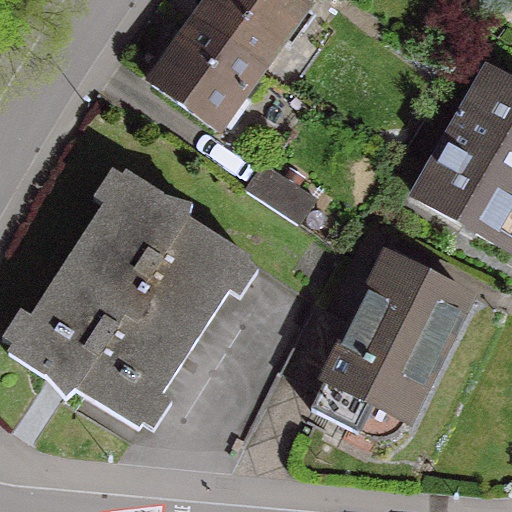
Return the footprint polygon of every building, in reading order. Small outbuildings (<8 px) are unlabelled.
[(303,9),(291,0),(208,0),(192,24),(258,72),(303,9)] [(258,72),(192,24),(147,87),(213,135),(258,72)] [(511,91),(485,76),(413,202),(507,256),(511,247),(511,91)] [(310,201),(262,169),(244,197),(292,228),(310,201)] [(158,203),(121,179),(5,358),(43,382),(54,365),(77,379),(69,392),(134,433),(244,264),(183,224),(186,212),(158,203)] [(321,387),(308,413),(358,438),(376,443),(390,438),(401,425),(463,301),(384,262),(350,329),(310,309),(280,366),(321,387)]
